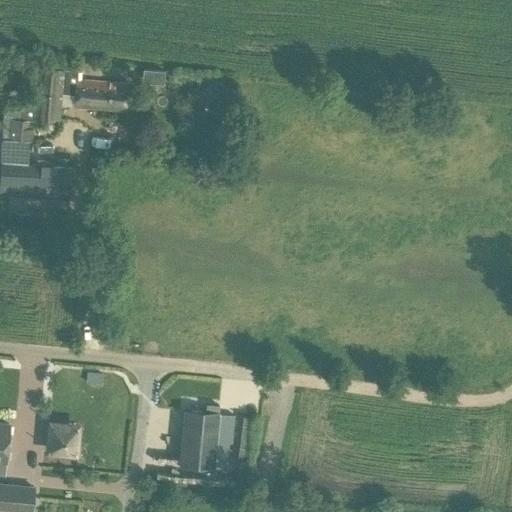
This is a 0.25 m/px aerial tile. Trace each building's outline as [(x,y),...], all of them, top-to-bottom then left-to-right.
[(37,67),(33,117),(58,119),(61,92),(74,93),(73,105),(124,110),(126,83),(76,78),(76,70),(37,67)] [(165,70),(144,69),(143,81),(164,83),(165,70)] [(211,81),(198,97),(214,112),(228,96),(211,81)] [(2,138),(0,160),(28,162),(29,138),(30,138),(31,120),(10,118),(8,138),(2,138)] [(0,161),(0,193),(68,198),(70,166),(0,161)] [(73,445),(72,410),(40,411),(40,445),(73,445)] [(0,473),(3,473),(4,463),(5,463),(8,423),(0,422),(0,473)] [(182,426),(178,463),(213,467),(217,429),(182,426)] [(0,482),(0,506),(31,510),(33,486),(0,482)]
